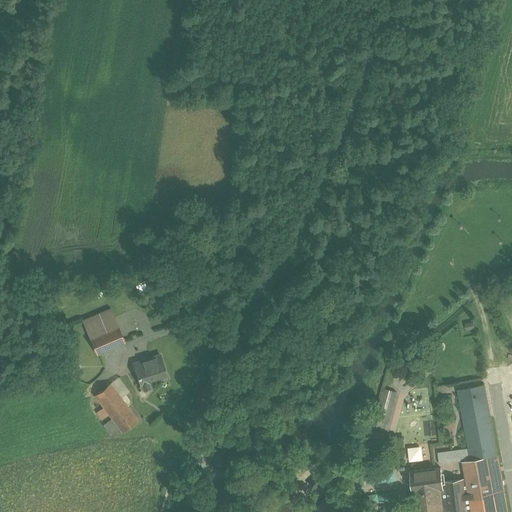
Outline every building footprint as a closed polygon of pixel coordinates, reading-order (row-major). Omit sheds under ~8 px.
[(83,321),(90,338),(118,325),(111,308),(83,321)] [(118,325),(90,338),(98,354),(126,342),(118,325)] [(162,356),(143,362),(143,361),(134,364),(142,389),(152,386),(150,379),(167,374),(168,377),(168,376),(162,356)] [(111,384),(95,396),(104,408),(110,415),(112,417),(127,405),(111,384)] [(458,389),(463,414),(489,409),(484,384),(458,389)] [(395,392),(384,389),(375,420),(387,423),(395,392)] [(127,405),(112,417),(123,432),(139,420),(127,405)] [(104,408),(99,412),(105,419),(110,415),(104,408)] [(489,409),(463,414),(469,448),(471,460),(463,461),(466,478),(470,499),(504,493),(489,409)] [(384,434),(371,432),(369,439),(383,442),(384,434)] [(469,448),(460,449),(463,461),(471,460),(469,448)] [(460,449),(438,452),(440,464),(463,461),(460,449)] [(440,467),(410,472),(413,493),(412,493),(414,505),(442,500),(445,500),(444,489),(440,467)] [(296,481),(285,472),(280,479),(291,487),(296,481)] [(442,500),(444,511),(471,511),(470,499),(466,478),(445,482),(446,488),(444,489),(445,500),(442,500)] [(279,481),(274,488),(283,495),(288,488),(279,481)] [(507,511),(504,493),(470,499),(471,511),(507,511)] [(340,511),(347,504),(333,495),(321,511),(340,511)] [(444,511),(442,500),(414,505),(415,511),(444,511)]
